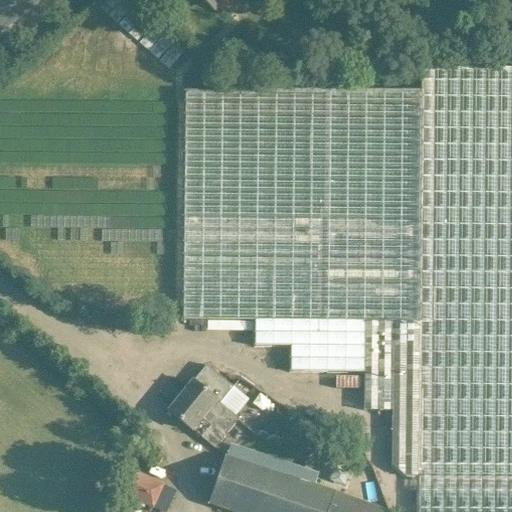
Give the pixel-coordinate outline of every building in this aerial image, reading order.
[(203,0),(213,9),(221,0),(246,0),(248,1),(249,0),(203,0)] [(418,477),(417,511),(511,511),(511,68),(420,68),(420,91),(184,92),(183,321),(254,321),(254,347),(290,347),(290,370),(366,371),(366,412),(391,412),(391,466),(404,477),(418,477)] [(232,388),(205,366),(168,412),(214,449),(238,419),(218,404),(232,388)] [(335,435),(317,437),(319,457),(337,456),(335,435)] [(224,458),(208,505),(230,511),(386,511),(339,495),(314,487),(288,478),(226,458),(224,458)] [(163,486),(151,481),(133,472),(123,495),(160,511),(164,511),(174,493),(161,487),(163,486)]
